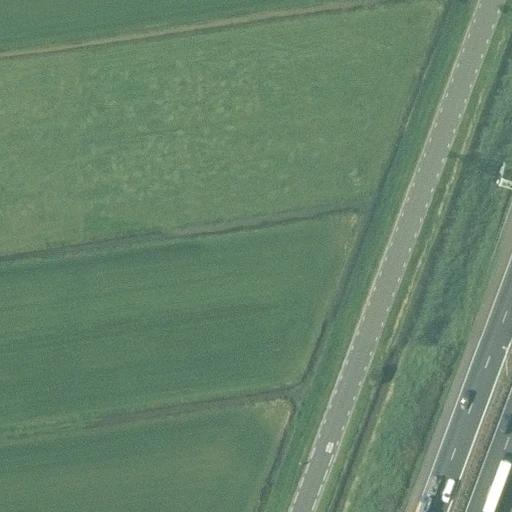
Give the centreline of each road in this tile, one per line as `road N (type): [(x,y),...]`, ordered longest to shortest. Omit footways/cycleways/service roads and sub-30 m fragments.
road 1 (tertiary): [(488,0),(298,511)]
road 2 (motorway): [(511,297),(431,511)]
